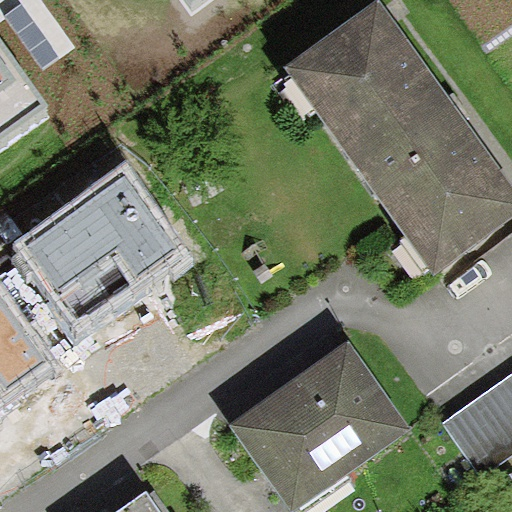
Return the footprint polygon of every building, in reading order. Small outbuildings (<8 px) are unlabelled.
[(187,0),(194,9),(205,0),(187,0)] [(511,190),(377,1),(282,68),(430,276),(511,217),(511,190)] [(22,5),(7,16),(43,68),(59,57),(22,5)] [(0,56),(0,150),(44,120),(0,56)] [(126,185),(25,257),(80,333),(180,261),(126,185)] [(0,292),(0,402),(53,364),(0,292)] [(345,346),(233,427),(294,511),(296,511),(408,431),(345,346)] [(511,374),(444,422),(482,477),(511,456),(511,374)] [(156,511),(147,499),(128,511),(156,511)]
